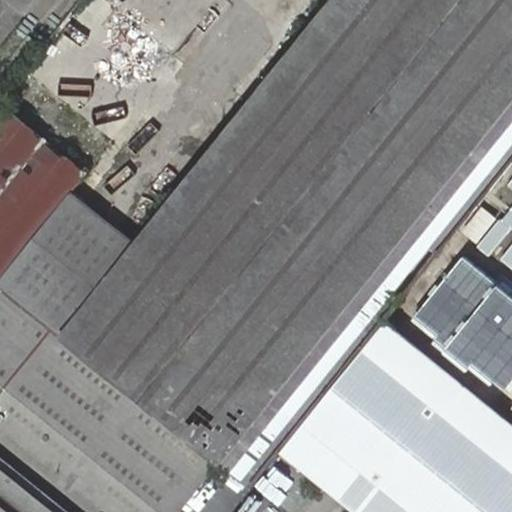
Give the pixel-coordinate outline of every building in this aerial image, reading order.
[(511,0),(334,0),(138,244),(85,201),(104,178),(93,168),(89,173),(6,106),(0,112),(0,286),(219,463),(220,464),(250,487),(280,450),(385,321),(385,319),(389,315),(401,300),(511,161),(511,0)] [(0,0),(0,43),(25,12),(35,0),(0,0)] [(501,219),(478,247),(490,256),(511,228),(511,246),(502,259),(511,267),(511,180),(508,186),(511,188),(511,208),(503,220),(501,219)] [(0,286),(0,511),(179,511),(219,463),(0,286)] [(413,310),(401,300),(389,315),(401,325),(413,310)] [(511,511),(511,423),(385,321),(280,450),(357,511),(511,511)]
